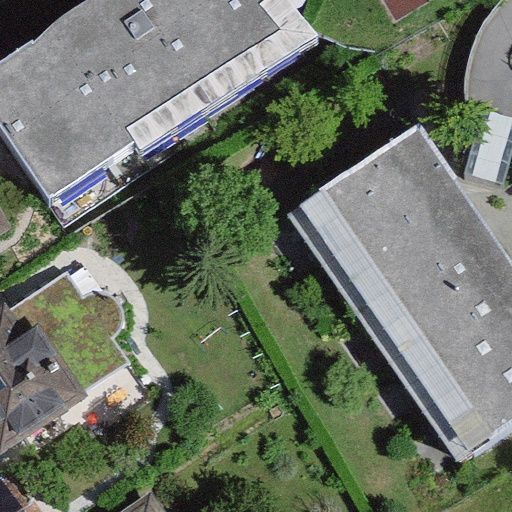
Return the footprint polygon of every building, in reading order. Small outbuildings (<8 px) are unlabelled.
[(259,0),(121,0),(0,79),(0,137),(48,212),(293,52),(259,0)] [(511,443),(511,273),(422,142),(288,233),(457,481),(511,443)] [(64,288),(5,325),(22,350),(35,341),(78,405),(123,376),(108,353),(114,347),(117,332),(112,318),(100,309),(89,309),(80,312),(64,288)] [(22,350),(5,325),(0,328),(0,448),(6,457),(80,407),(78,405),(35,341),(22,350)] [(48,511),(24,473),(0,488),(0,511),(48,511)] [(162,511),(156,503),(141,511),(162,511)]
